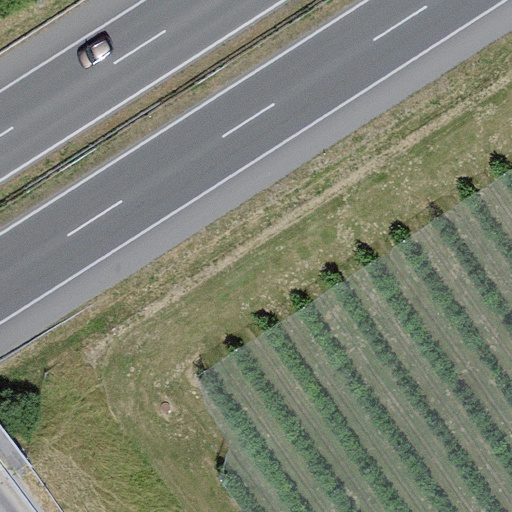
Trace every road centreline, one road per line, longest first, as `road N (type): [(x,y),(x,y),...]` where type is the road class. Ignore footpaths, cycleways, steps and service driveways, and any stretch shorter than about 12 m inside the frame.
road 1 (motorway): [(0,279),(437,0)]
road 2 (motorway): [(214,0),(0,136)]
